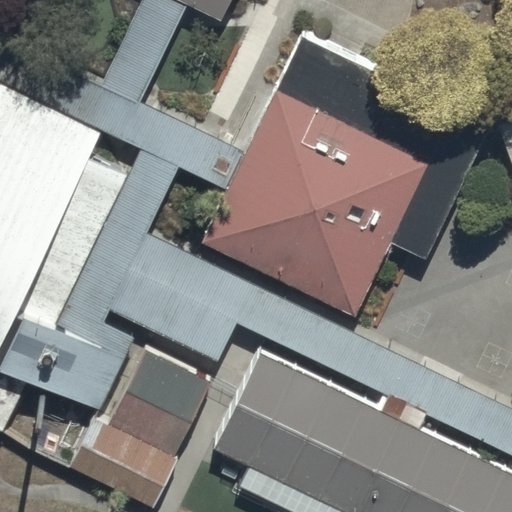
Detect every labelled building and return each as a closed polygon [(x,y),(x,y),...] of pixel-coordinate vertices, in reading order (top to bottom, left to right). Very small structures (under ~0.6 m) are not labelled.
[(170,0),(217,22),(227,0),(170,0)] [(202,255),(351,325),(386,251),(425,270),(489,134),(300,46),(202,255)] [(0,350),(80,390),(169,207),(93,170),(116,124),(3,69),(0,75),(0,350)] [(511,102),(496,108),(511,153),(511,102)] [(214,441),(367,511),(511,511),(511,463),(258,345),(214,441)]
